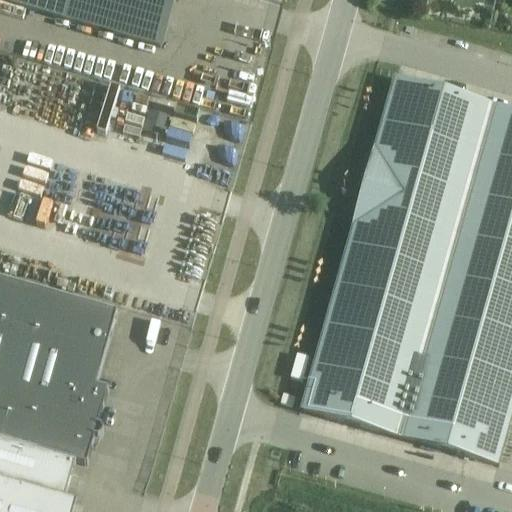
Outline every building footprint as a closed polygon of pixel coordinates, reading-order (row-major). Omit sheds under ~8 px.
[(0,0),(0,3),(161,50),(174,0),(0,0)] [(511,116),(394,84),(302,413),(497,468),(511,412),(511,116)] [(163,140),(169,120),(153,115),(147,135),(163,140)] [(0,511),(73,511),(76,505),(65,502),(74,466),(86,469),(94,441),(97,442),(101,440),(102,435),(100,430),(97,430),(107,393),(96,390),(116,316),(0,283),(0,511)] [(294,399),(281,395),(278,406),(291,409),(294,399)]
